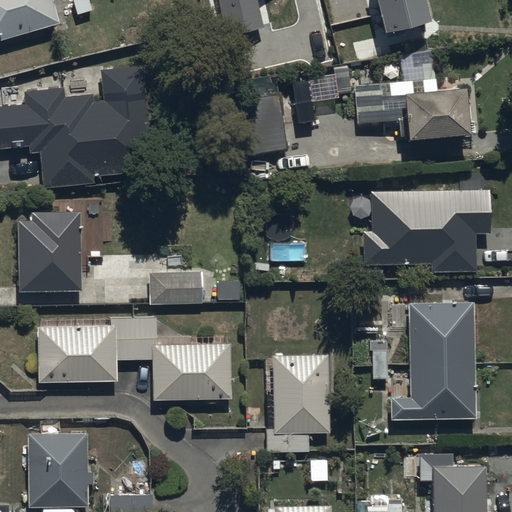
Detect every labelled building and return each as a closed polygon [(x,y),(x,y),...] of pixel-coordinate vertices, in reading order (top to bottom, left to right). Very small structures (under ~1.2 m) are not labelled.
[(0,0),(0,43),(59,27),(51,0),(0,0)] [(217,0),(226,36),(264,27),(257,0),(217,0)] [(430,27),(422,0),(375,0),(386,40),(430,27)] [(153,173),(143,69),(100,73),(103,104),(92,104),(91,98),(64,100),(63,91),(24,94),(25,108),(0,109),(0,151),(28,149),(28,154),(39,154),(41,190),(95,186),(94,177),(153,173)] [(403,99),(407,146),(469,141),(465,94),(403,99)] [(288,149),(279,95),(238,102),(247,155),(288,149)] [(366,124),(368,152),(387,151),(387,137),(383,137),(382,123),(366,124)] [(390,277),(390,268),(430,267),(430,275),(475,274),(475,236),(490,236),(489,192),(370,194),(371,235),(361,236),(362,267),(367,267),(367,277),(390,277)] [(17,224),(18,295),(81,294),(81,270),(87,270),(87,258),(81,258),(80,214),(30,215),(31,224),(17,224)] [(149,276),(149,306),(203,305),(202,275),(149,276)] [(390,422),(474,422),(473,305),(408,306),(409,401),(390,401),(390,422)] [(38,330),(39,385),(117,383),(116,362),(152,361),(153,402),(231,401),(230,346),(156,348),(156,320),(111,321),(111,328),(38,330)] [(372,382),(387,382),(387,352),(372,351),(372,382)] [(267,432),(267,454),(308,454),(308,436),(328,436),(328,359),(272,359),(272,432),(267,432)] [(27,437),(28,510),(88,510),(87,487),(94,487),(94,474),(88,474),(88,458),(97,458),(97,447),(88,447),(88,436),(27,437)] [(484,511),(484,471),(432,472),(432,503),(425,503),(425,511),(484,511)] [(145,478),(110,479),(110,511),(152,511),(152,496),(146,496),(145,478)] [(401,511),(402,494),(385,494),(386,506),(368,506),(368,501),(357,502),(356,511),(401,511)]
